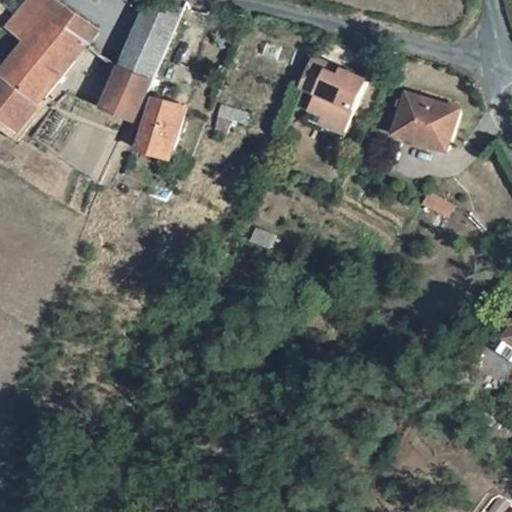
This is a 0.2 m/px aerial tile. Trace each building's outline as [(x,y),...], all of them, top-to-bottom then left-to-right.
[(43,0),(20,30),(41,45),(65,15),(43,0)] [(31,55),(27,61),(0,95),(0,125),(23,140),(90,58),(103,42),(65,15),(41,45),(20,30),(12,41),(31,55)] [(158,96),(186,32),(151,15),(123,78),(158,96)] [(345,84),(326,74),(312,98),(332,109),(345,84)] [(109,110),(91,102),(86,114),(136,139),(144,142),(162,101),(158,96),(123,78),(109,110)] [(319,130),(356,150),(381,103),(345,84),(332,109),(319,130)] [(161,129),(173,135),(185,115),(168,107),(157,127),(161,129)] [(399,149),(445,167),(462,126),(416,109),(399,149)] [(474,134),(493,131),(488,112),(470,116),(474,134)] [(173,135),(161,129),(152,150),(153,153),(153,159),(150,164),(175,174),(194,127),(188,125),(185,115),(173,135)] [(28,152),(23,140),(0,125),(0,143),(24,160),(28,152)] [(315,138),(353,157),(356,150),(319,130),(315,138)] [(511,353),(500,374),(511,380),(511,353)]
